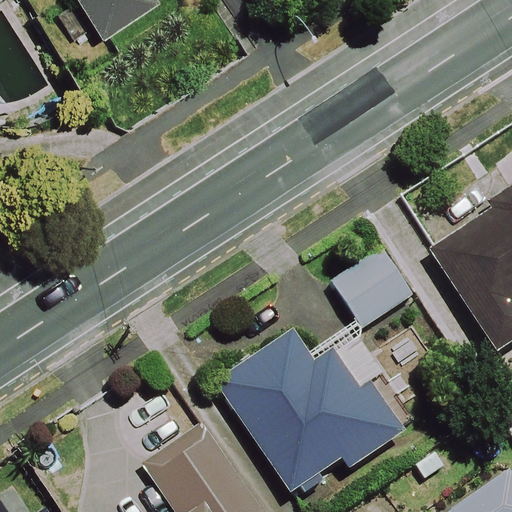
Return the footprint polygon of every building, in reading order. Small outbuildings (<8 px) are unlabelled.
[(163,0),(70,0),(99,43),(154,6),(163,0)] [(63,96),(5,3),(0,5),(0,99),(16,125),(63,96)] [(478,335),(493,359),(511,346),(511,192),(485,211),(489,218),(427,259),(478,335)] [(411,302),(381,254),(331,285),(360,333),(411,302)] [(511,346),(493,359),(478,335),(448,355),(511,451),(511,346)] [(311,370),(291,338),(216,387),(289,498),(341,464),(347,474),(402,437),(370,388),(357,396),(331,357),(311,370)] [(253,511),(202,432),(144,469),(170,511),(253,511)] [(511,511),(511,482),(507,475),(451,511),(511,511)]
